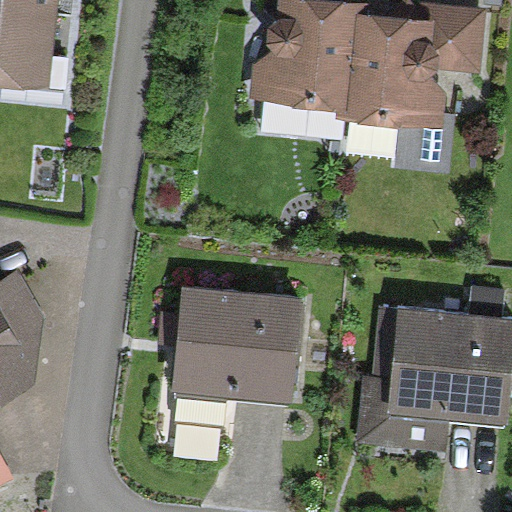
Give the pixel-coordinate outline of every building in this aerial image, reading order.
[(0,0),(0,76),(43,81),(51,0),(0,0)] [(353,108),(362,8),(362,0),(273,0),(269,55),(252,54),(248,99),(353,108)] [(440,15),(362,8),(353,108),(442,115),(446,69),(476,71),(482,5),(442,2),(440,15)] [(0,392),(38,372),(41,306),(18,266),(0,276),(0,392)] [(294,296),(183,288),(173,424),(221,428),(224,395),(287,399),(294,296)] [(510,311),(399,305),(393,408),(356,406),(354,443),(442,447),(444,419),(505,422),(510,311)] [(0,444),(0,481),(15,473),(0,444)]
